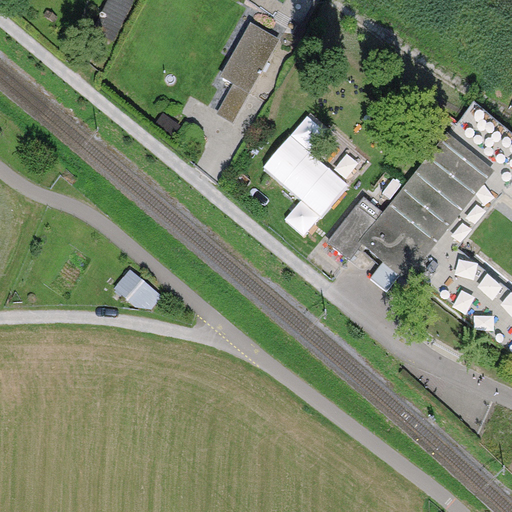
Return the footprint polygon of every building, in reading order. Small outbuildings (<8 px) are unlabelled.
[(111,0),(93,35),(114,46),(137,1),(135,0),(111,0)] [(281,44),(251,28),(221,82),(234,89),(217,119),(235,128),(281,44)] [(332,213),(355,182),(293,137),(270,169),(332,213)] [(408,286),(416,276),(495,176),(448,139),(384,218),(364,201),(328,247),(350,266),(362,251),(408,286)] [(163,300),(131,274),(114,293),(136,311),(152,314),(163,300)]
